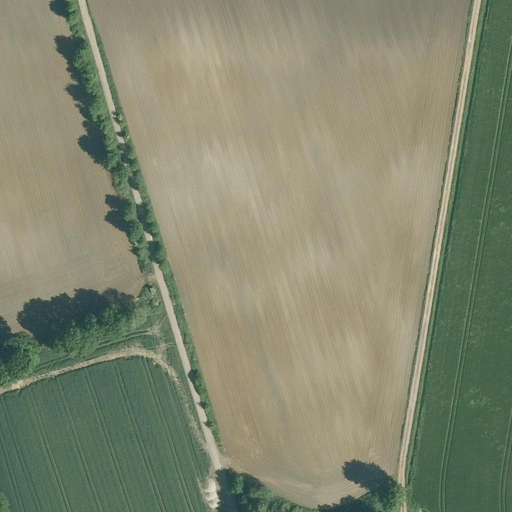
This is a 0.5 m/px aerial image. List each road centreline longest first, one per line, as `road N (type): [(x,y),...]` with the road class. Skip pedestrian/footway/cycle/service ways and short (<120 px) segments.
road 1 (unknown): [(74,0),(221,511)]
road 2 (track): [(472,0),(412,392),(402,511)]
